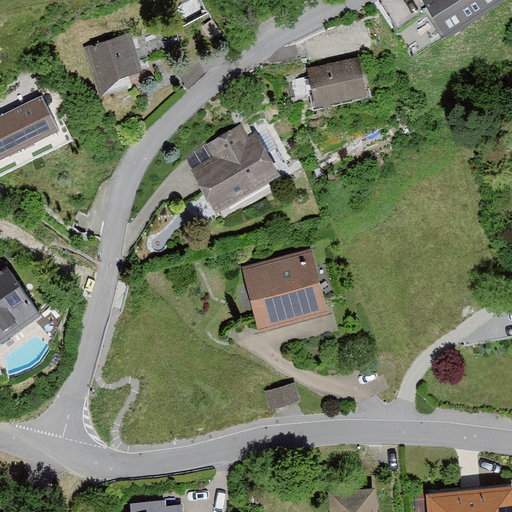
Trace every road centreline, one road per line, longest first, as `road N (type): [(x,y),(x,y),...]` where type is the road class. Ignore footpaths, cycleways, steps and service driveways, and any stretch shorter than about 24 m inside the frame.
road 1 (residential): [(41,454),(96,316),(128,162),(215,69),(333,0)]
road 2 (unclassified): [(41,454),(109,467),(161,466),(299,436),(402,426),(511,439)]
